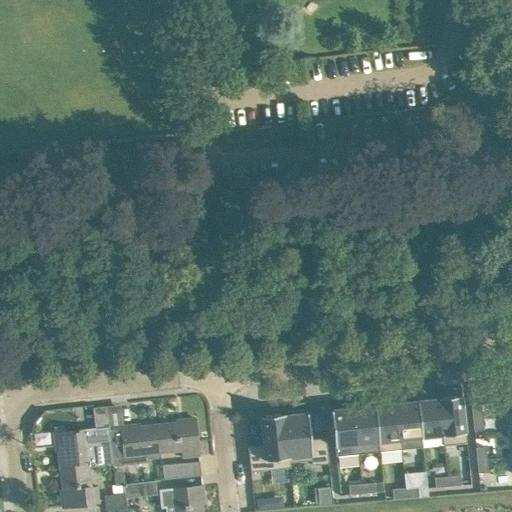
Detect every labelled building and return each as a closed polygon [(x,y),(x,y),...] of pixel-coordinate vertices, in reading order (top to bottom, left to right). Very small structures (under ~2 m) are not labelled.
[(466,442),(461,395),(438,397),(438,398),(442,435),(443,445),(466,442)] [(417,401),(421,437),(442,435),(438,398),(417,401)] [(401,449),(422,447),(421,437),(417,401),(396,403),(401,449)] [(396,403),(374,405),(379,451),(401,449),(396,403)] [(471,405),(472,417),(482,416),(481,404),(471,405)] [(374,405),(352,407),(357,454),(379,451),(374,405)] [(60,470),(88,467),(113,464),(108,427),(106,406),(92,407),(95,428),(54,433),(55,446),(58,445),(59,449),(58,449),(60,470)] [(335,456),(357,454),(352,407),(331,410),(334,446),(335,456)] [(290,462),(304,461),(311,460),(312,465),(328,463),(326,437),(312,439),(310,439),(307,412),(303,413),(302,410),(287,411),(287,414),(285,415),(290,462)] [(290,462),(285,415),(285,413),(260,416),(263,444),(248,446),(250,471),(290,467),(290,462)] [(483,429),(482,416),(472,417),(473,430),(483,429)] [(178,422),(158,424),(161,452),(181,450),(182,457),(198,455),(195,418),(182,419),(182,422),(178,423),(178,422)] [(148,453),(161,452),(158,424),(138,426),(138,427),(133,428),(133,425),(108,427),(113,464),(113,465),(149,461),(148,453)] [(486,459),(485,446),(475,447),(477,460),(486,459)] [(488,472),(486,459),(477,460),(478,473),(488,472)] [(199,461),(162,465),(164,479),(201,475),(199,461)] [(88,467),(60,470),(63,490),(64,494),(61,495),(62,507),(99,503),(98,487),(90,487),(88,467)] [(447,476),(448,486),(461,485),(460,475),(447,476)] [(434,477),(435,487),(448,486),(447,476),(434,477)] [(149,481),(123,483),(125,498),(156,495),(155,480),(149,481)] [(105,510),(108,510),(126,508),(125,498),(123,483),(112,484),(113,495),(104,496),(105,510)] [(362,493),(375,492),(374,483),(361,484),(362,493)] [(362,493),(361,484),(348,484),(349,495),(362,493)] [(166,506),(166,511),(202,511),(201,502),(200,502),(200,498),(203,498),(202,486),(159,490),(161,507),(166,506)] [(406,497),(419,496),(418,486),(405,488),(406,497)] [(392,489),(393,499),(406,497),(405,488),(392,489)] [(262,499),(255,499),(256,510),(269,509),(269,503),(262,499)]
